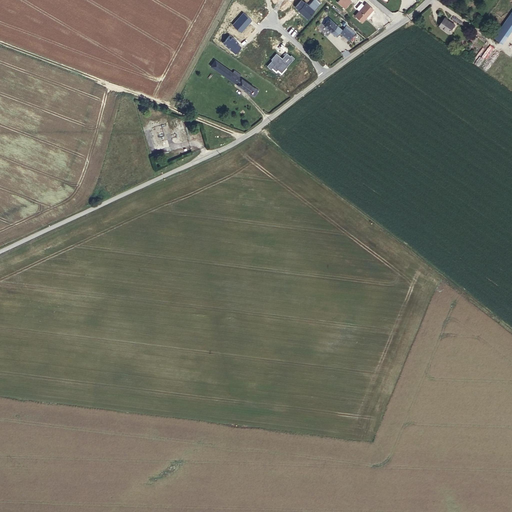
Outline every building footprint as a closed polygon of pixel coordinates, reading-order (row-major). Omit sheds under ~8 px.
[(373,10),(367,4),(354,16),(360,23),(370,14),(370,13),(373,10)] [(511,12),(495,37),(500,41),(511,24),(511,12)] [(455,20),(445,13),(439,21),(450,28),(455,20)] [(339,26),(330,17),(323,24),(333,33),(339,26)] [(353,34),(354,33),(346,25),(345,26),(353,34)] [(335,35),(341,29),(339,26),(333,33),(335,35)] [(348,40),(353,34),(345,26),(340,32),(348,40)] [(232,72),(213,58),(208,64),(251,94),(255,88),(240,77),(241,76),(233,70),(232,72)] [(298,74),(296,70),(286,76),(289,80),(298,74)]
